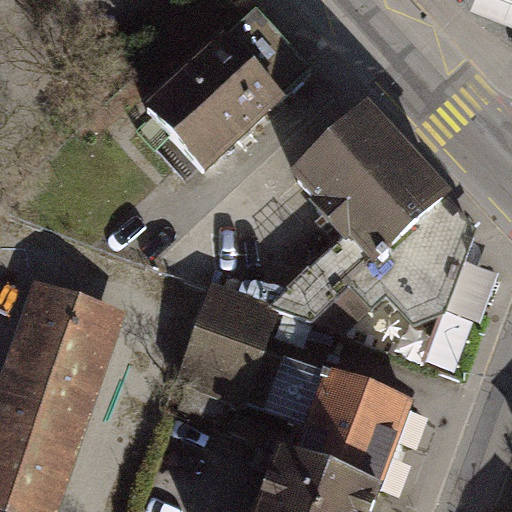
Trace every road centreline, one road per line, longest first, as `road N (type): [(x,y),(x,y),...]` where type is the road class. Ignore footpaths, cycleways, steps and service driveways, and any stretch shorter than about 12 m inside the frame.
road 1 (primary): [(356,0),(511,160)]
road 2 (unknown): [(0,282),(34,264),(60,266),(151,300)]
road 3 (residential): [(466,511),(511,387)]
